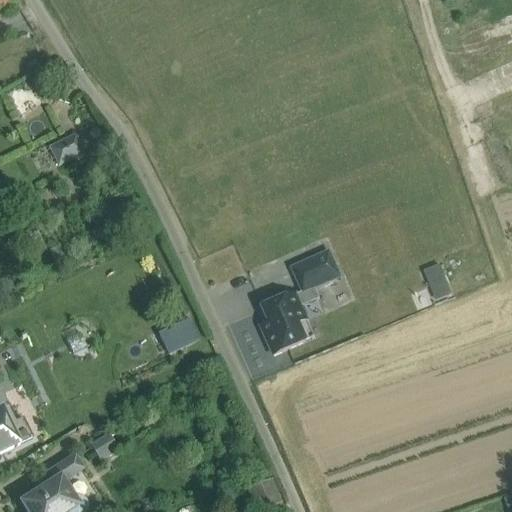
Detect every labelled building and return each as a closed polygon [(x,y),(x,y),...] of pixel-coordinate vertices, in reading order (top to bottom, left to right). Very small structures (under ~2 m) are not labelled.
[(15,0),(0,0),(0,13),(18,5),(15,0)] [(85,155),(75,135),(62,141),(72,161),(85,155)] [(262,330),(274,357),(307,343),(299,325),(308,321),(302,308),(320,300),(315,289),(340,278),(329,254),(293,270),(303,293),(296,296),(296,295),(263,309),(271,327),(262,330)] [(440,266),(424,273),(430,288),(446,281),(440,266)] [(189,321),(159,336),(169,356),(199,341),(189,321)] [(0,460),(1,460),(0,458),(0,455),(32,439),(22,420),(16,423),(0,392),(0,460)] [(91,449),(100,462),(119,449),(109,436),(91,449)] [(51,482),(41,489),(42,491),(21,505),(25,511),(87,511),(88,511),(88,506),(86,502),(82,499),(77,498),(72,498),(69,494),(71,493),(65,483),(63,484),(61,481),(67,478),(68,480),(83,470),(75,458),(47,476),(51,482)] [(271,481),(251,489),(261,511),(265,511),(281,505),(271,481)]
